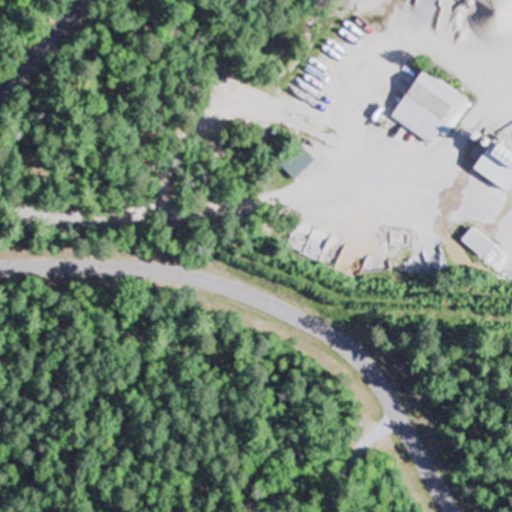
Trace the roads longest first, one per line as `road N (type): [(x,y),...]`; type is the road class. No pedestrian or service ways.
road 1 (residential): [(283,314),(166,272),(0,265)]
road 2 (residential): [(445,511),(360,359),(343,345)]
road 3 (residential): [(0,89),(81,0)]
